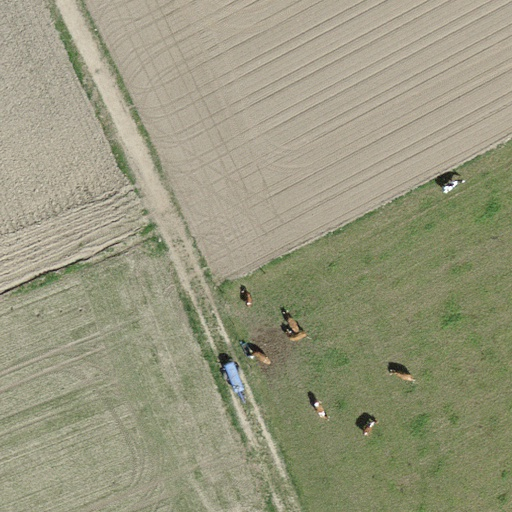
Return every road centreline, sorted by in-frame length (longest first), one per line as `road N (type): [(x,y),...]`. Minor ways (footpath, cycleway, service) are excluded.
road 1 (track): [(276,511),(152,219)]
road 2 (track): [(50,0),(152,219)]
